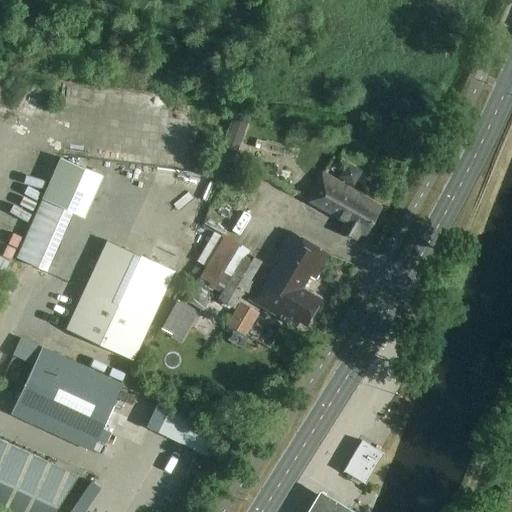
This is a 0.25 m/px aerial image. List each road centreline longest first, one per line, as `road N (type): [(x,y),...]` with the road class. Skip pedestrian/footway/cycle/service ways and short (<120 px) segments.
road 1 (primary): [(261,511),(450,203),(511,75)]
road 2 (track): [(511,386),(460,511)]
